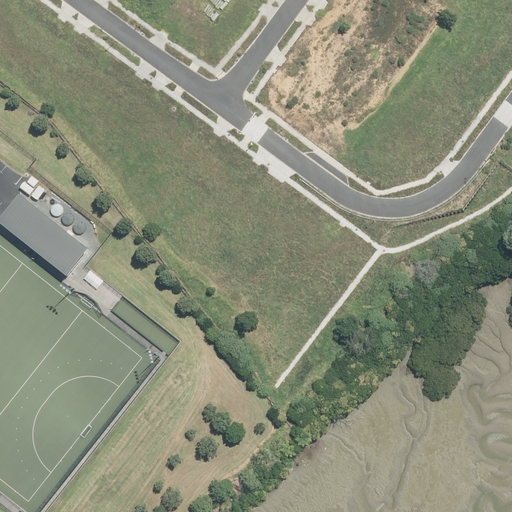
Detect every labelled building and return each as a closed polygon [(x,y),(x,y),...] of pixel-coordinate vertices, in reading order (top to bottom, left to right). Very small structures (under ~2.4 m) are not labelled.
[(286,78),(222,27),(208,45),(187,29),(157,68),(161,71),(156,78),(155,78),(155,79),(155,80),(155,81),(155,82),(156,82),(156,83),(157,84),(158,85),(159,85),(160,85),(161,85),(162,85),(163,85),(164,84),(169,78),(176,83),(164,99),(229,151),(286,78)] [(117,56),(99,42),(84,61),(102,75),(117,56)] [(278,136),(292,147),(335,93),(321,82),(278,136)] [(278,169),(287,153),(277,147),(268,163),(278,169)] [(24,182),(19,188),(37,202),(45,191),(38,185),(40,182),(32,176),(26,183),(24,182)] [(86,247),(20,195),(0,220),(66,272),(86,247)]
